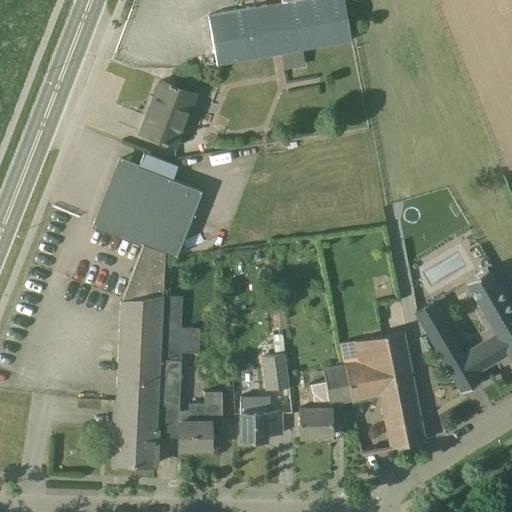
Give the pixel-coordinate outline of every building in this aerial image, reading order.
[(303,49),(351,41),(352,40),(344,0),(282,0),(283,0),(284,0),(284,2),(209,16),(217,64),(290,51),(303,49)] [(290,51),(292,67),(305,65),(303,49),(290,51)] [(161,81),(147,117),(141,132),(162,140),(161,141),(166,143),(166,142),(174,145),(195,94),(174,86),(174,85),(170,83),(169,84),(161,81)] [(144,243),(165,252),(176,256),(202,190),(120,159),(95,224),(144,243)] [(165,252),(144,243),(123,300),(121,301),(116,395),(159,397),(161,327),(163,296),(165,252)] [(415,311),(426,331),(462,392),(480,381),(475,372),(508,353),(511,359),(511,310),(487,269),(466,281),(496,333),(460,354),(441,322),(444,320),(432,301),(415,311)] [(189,410),(179,410),(178,410),(180,353),(197,354),(198,330),(175,328),(177,297),(163,296),(161,327),(159,397),(158,404),(158,416),(179,417),(179,448),(211,448),(211,422),(222,421),(221,391),(204,391),(204,403),(189,404),(189,410)] [(360,362),(344,365),(351,398),(381,392),(391,447),(424,441),(403,332),(361,340),(355,341),(360,362)] [(289,386),(284,353),(260,355),(265,390),(289,386)] [(351,398),(344,365),(323,369),(325,380),(309,384),(313,407),(299,407),(300,436),(331,435),(331,403),(351,398)] [(157,437),(158,416),(158,404),(159,397),(116,395),(113,462),(155,465),(157,437)] [(255,401),(240,401),(241,440),(267,439),(267,432),(281,432),(281,412),(255,412),(255,401)]
